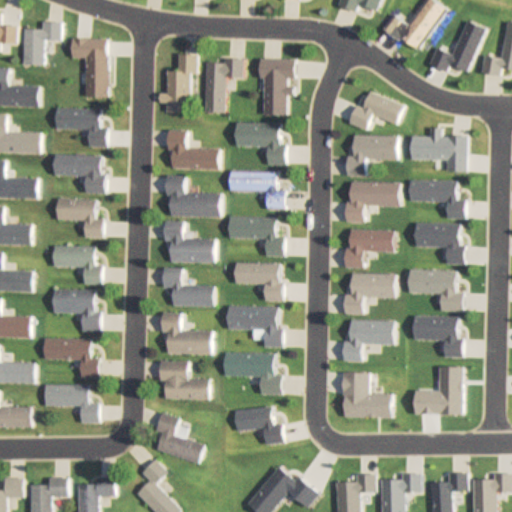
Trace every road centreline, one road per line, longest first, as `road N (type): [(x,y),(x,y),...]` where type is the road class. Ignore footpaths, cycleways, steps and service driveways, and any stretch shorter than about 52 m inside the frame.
road 1 (residential): [(511,438),(358,445),(323,435),(309,387),(317,114),(345,44)]
road 2 (residential): [(511,103),(437,97),(375,56),(305,28),(140,14),(99,0)]
road 3 (residential): [(123,440),(133,380),(140,14)]
road 4 (residential): [(496,103),(489,439)]
road 5 (residential): [(0,449),(105,450),(123,440)]
